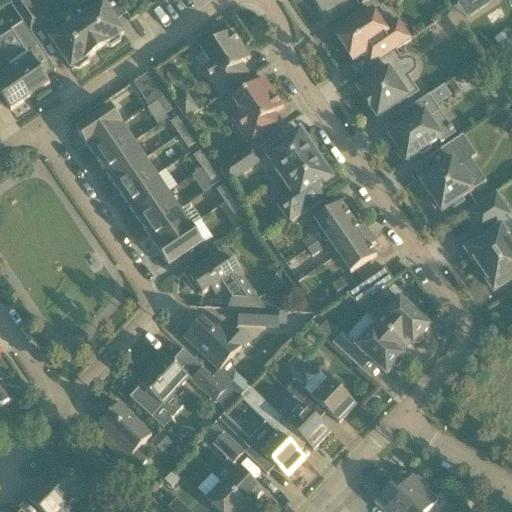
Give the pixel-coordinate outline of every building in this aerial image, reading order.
[(16,0),(15,0),(9,4),(22,24),(29,35),(42,26),(24,0),(16,0)] [(87,17),(77,24),(97,54),(105,48),(111,49),(120,43),(121,38),(124,36),(99,0),(90,0),(86,3),(84,13),(87,17)] [(310,0),(323,19),(351,0),(310,0)] [(351,26),(335,36),(353,64),(361,58),(369,70),(378,64),(395,52),(411,41),(398,22),(386,31),(372,11),(367,14),(365,11),(348,22),(351,26)] [(97,54),(77,24),(67,31),(64,27),(54,25),(44,32),(71,72),(73,70),(79,71),(88,65),(89,59),(97,54)] [(3,62),(10,71),(30,99),(49,86),(31,59),(40,53),(22,25),(10,33),(21,49),(3,62)] [(207,50),(202,53),(216,75),(208,81),(220,99),(250,79),(241,66),(250,61),(231,33),(219,42),(216,37),(204,45),(207,50)] [(395,52),(378,64),(384,74),(358,92),(365,102),(364,103),(370,110),(377,120),(408,99),(409,101),(419,94),(408,79),(414,75),(415,74),(415,73),(416,71),(416,69),(416,68),(416,66),(415,65),(415,63),(414,63),(414,62),(413,61),(411,60),(410,59),(408,59),(407,59),(405,59),(404,59),(402,60),(401,61),(395,52)] [(10,71),(0,77),(0,97),(10,113),(30,99),(10,71)] [(149,109),(156,104),(163,100),(147,76),(133,86),(149,109)] [(240,115),(231,121),(251,150),(283,128),(274,115),(283,109),(264,81),(231,103),(240,115)] [(453,131),(450,127),(449,128),(438,112),(436,113),(434,109),(450,98),(443,87),(399,117),(406,127),(389,138),(406,163),(419,155),(421,158),(431,151),(429,147),(440,140),(443,144),(454,136),(451,132),(453,131)] [(173,104),(185,122),(198,113),(186,95),(173,104)] [(163,100),(156,104),(163,114),(169,110),(163,100)] [(89,151),(122,128),(123,128),(110,109),(75,133),(88,151),(89,151)] [(494,129),(508,137),(511,130),(511,118),(502,113),(494,129)] [(172,128),(179,138),(186,133),(179,123),(172,128)] [(89,151),(100,167),(133,144),(122,128),(89,151)] [(186,133),(179,138),(186,148),(192,143),(186,133)] [(265,158),(280,181),(315,157),(313,154),(315,152),(316,149),(310,141),(307,141),(305,142),(300,134),(265,158)] [(439,152),(448,165),(420,183),(430,198),(427,200),(434,211),(437,209),(441,214),(451,207),(453,210),(464,203),(463,201),(475,193),(459,169),(476,158),(462,137),(439,152)] [(100,167),(111,184),(144,161),(133,144),(100,167)] [(219,172),(229,186),(261,165),(251,150),(219,172)] [(195,162),(202,172),(208,167),(202,157),(195,162)] [(315,157),(280,181),(288,193),(274,202),(289,226),(328,200),(327,198),(322,202),(316,193),(317,188),(320,188),(331,180),(326,172),(328,171),(328,168),(323,160),(320,159),(318,161),(315,157)] [(111,184),(123,201),(156,178),(144,161),(111,184)] [(208,167),(202,172),(209,182),(215,177),(208,167)] [(123,201),(134,218),(167,195),(156,178),(123,201)] [(218,196),(225,205),(231,201),(225,191),(218,196)] [(134,218),(145,235),(179,212),(167,195),(134,218)] [(484,275),(482,276),(483,277),(494,292),(511,279),(511,222),(510,220),(511,218),(511,216),(497,195),(466,216),(482,242),(467,253),(478,269),(477,269),(478,270),(480,268),(484,275)] [(231,201),(225,205),(231,215),(238,211),(231,201)] [(314,223),(326,241),(352,223),(338,201),(325,210),(328,213),(314,223)] [(145,235),(156,251),(190,228),(179,212),(145,235)] [(326,241),(337,259),(369,237),(363,227),(358,231),(352,223),(326,241)] [(190,228),(156,251),(168,270),(203,246),(191,228),(190,228)] [(302,244),(307,252),(318,245),(313,237),(302,244)] [(369,237),(337,259),(350,277),(360,269),(376,258),(370,249),(375,245),(369,237)] [(318,245),(307,252),(312,259),(323,252),(318,245)] [(227,311),(238,312),(265,313),(247,287),(245,288),(240,281),(244,278),(235,264),(227,270),(219,257),(189,277),(202,297),(210,292),(215,298),(220,294),(223,298),(228,299),(227,311)] [(332,287),(337,295),(347,288),(342,280),(332,287)] [(346,297),(357,307),(380,292),(372,280),(346,297)] [(379,327),(404,350),(410,344),(413,347),(415,344),(418,345),(422,340),(421,337),(429,329),(411,313),(414,310),(403,300),(401,303),(399,302),(384,319),(376,312),(370,319),(379,327)] [(276,301),(257,301),(264,311),(278,311),(278,304),(276,301)] [(238,312),(238,328),(278,330),(279,314),(265,313),(238,312)] [(184,340),(198,354),(219,373),(241,350),(242,350),(248,344),(233,331),(228,337),(218,328),(214,333),(201,321),(184,340)] [(404,350),(379,327),(373,332),(373,331),(357,348),(342,335),(332,346),(358,369),(367,359),(386,376),(394,367),(397,368),(402,363),(401,360),(402,358),(399,355),(404,350)] [(140,388),(128,401),(152,422),(189,381),(163,357),(137,386),(140,388)] [(226,415),(237,402),(225,391),(203,370),(191,383),(214,406),(215,405),(226,415)] [(304,376),(298,381),(310,396),(316,390),(304,376)] [(286,393),(293,399),(302,408),(311,400),(338,426),(356,407),(339,392),(342,389),(342,385),(335,378),(331,383),(329,381),(311,399),(295,384),(286,393)] [(237,402),(240,400),(244,396),(232,384),(225,391),(237,402)] [(0,410),(11,403),(0,386),(0,410)] [(240,400),(266,425),(266,424),(274,432),(282,423),(275,417),(277,416),(250,389),(244,396),(240,400)] [(113,440),(105,448),(133,476),(146,464),(136,454),(151,438),(119,406),(99,426),(113,440)] [(286,427),(298,439),(312,452),(330,434),(303,408),(286,427)] [(216,426),(244,455),(252,446),(287,479),(304,461),(277,435),(274,432),(266,424),(266,425),(250,441),(225,417),(216,426)] [(233,466),(244,455),(216,426),(206,436),(215,445),(213,447),(233,466)] [(161,434),(155,441),(165,450),(172,444),(161,434)] [(37,511),(64,511),(84,492),(60,468),(41,488),(36,483),(22,497),(37,511)] [(236,470),(222,485),(248,511),(255,511),(260,507),(256,502),(263,495),(236,470)] [(164,483),(171,490),(180,482),(172,474),(164,483)] [(248,511),(222,485),(221,486),(212,477),(198,492),(207,500),(205,502),(215,511),(248,511)] [(411,478),(401,489),(396,483),(374,505),(381,511),(428,511),(437,503),(424,491),(426,489),(416,479),(414,481),(411,478)]
